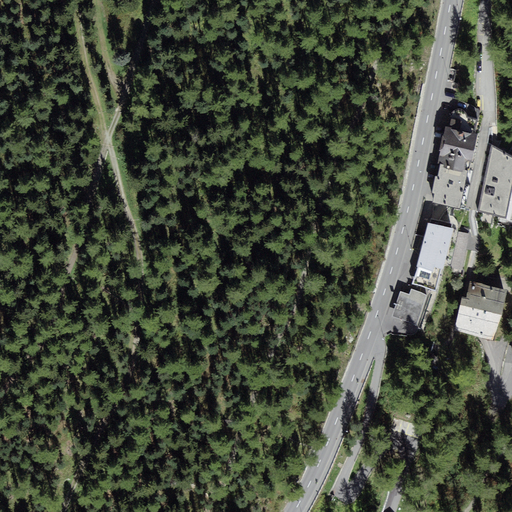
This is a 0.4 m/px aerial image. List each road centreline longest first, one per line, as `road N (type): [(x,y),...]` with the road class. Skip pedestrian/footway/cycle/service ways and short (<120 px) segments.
road 1 (tertiary): [(450,0),(406,219),(376,318),(328,445),(291,511)]
road 2 (track): [(0,398),(55,318),(105,141)]
